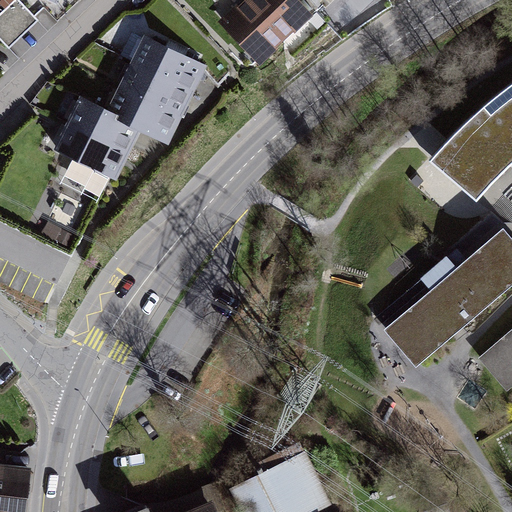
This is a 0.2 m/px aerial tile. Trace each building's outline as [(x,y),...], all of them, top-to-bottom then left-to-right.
[(0,34),(10,45),(38,19),(21,0),(12,0),(0,11),(0,34)] [(314,9),(306,0),(238,0),(222,15),(260,58),(314,9)] [(130,56),(196,87),(209,61),(143,30),(130,56)] [(184,113),(196,87),(130,56),(118,82),(184,113)] [(184,113),(118,82),(106,108),(143,126),(172,139),(184,113)] [(511,82),(473,111),(428,155),(476,196),(511,161),(511,82)] [(131,151),(143,126),(106,108),(77,95),(65,121),(131,151)] [(131,151),(65,121),(52,147),(118,177),(131,151)] [(511,242),(492,219),(373,319),(416,369),(511,287),(511,242)] [(511,331),(490,352),(511,375),(511,331)] [(246,511),(320,511),(336,505),(312,449),(234,482),(246,511)] [(0,511),(30,511),(36,467),(0,462),(0,511)] [(223,511),(217,497),(181,511),(223,511)]
